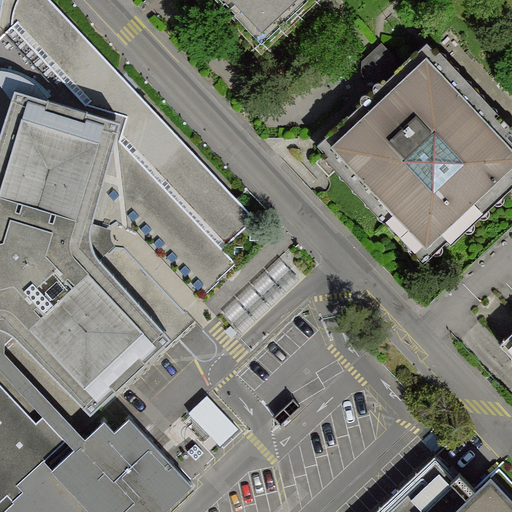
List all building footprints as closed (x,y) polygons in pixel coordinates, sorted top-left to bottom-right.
[(0,0),(0,511),(165,511),(194,485),(132,419),(116,433),(105,422),(87,440),(5,350),(18,337),(91,414),(175,336),(95,248),(98,233),(100,225),(138,227),(203,298),(220,282),(219,279),(236,265),(222,248),(255,219),(49,0),(0,0)] [(228,0),(266,39),(308,0),(228,0)] [(381,81),(387,87),(399,76),(394,69),(394,58),(383,46),(371,58),(370,81),(381,81)] [(458,83),(427,50),(399,76),(387,87),(325,145),(330,150),(343,164),(427,253),(455,227),(459,231),(505,189),(511,181),(511,128),(463,77),(458,83)] [(343,164),(330,150),(316,163),(330,177),(343,164)] [(511,354),(511,333),(502,343),(511,354)] [(239,430),(208,397),(190,414),(221,447),(239,430)] [(453,478),(433,456),(373,511),(452,511),(477,489),(461,471),(453,478)] [(477,489),(452,511),(511,511),(511,498),(491,476),(477,489)]
